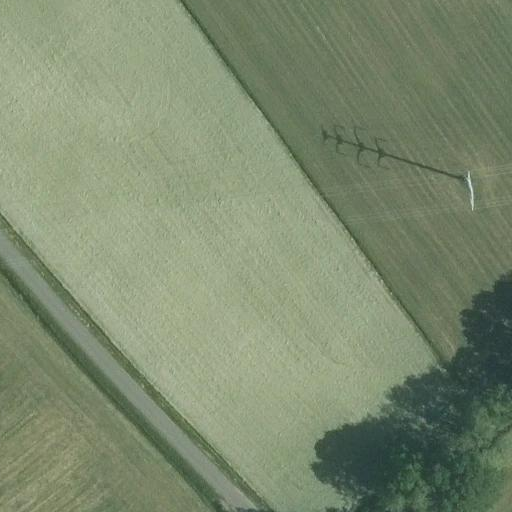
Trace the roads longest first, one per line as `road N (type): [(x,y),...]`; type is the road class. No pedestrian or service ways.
road 1 (residential): [(249,511),(0,226)]
road 2 (track): [(511,411),(386,511)]
